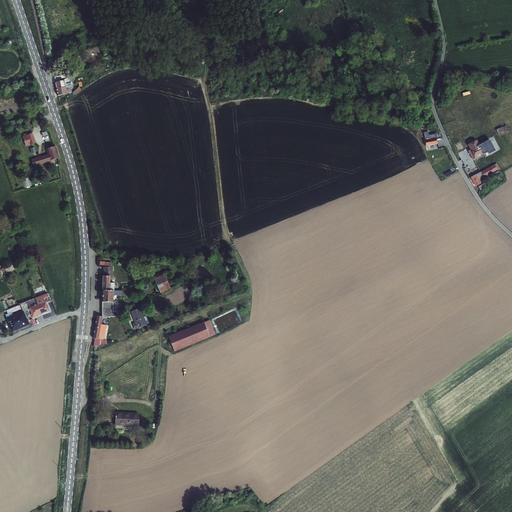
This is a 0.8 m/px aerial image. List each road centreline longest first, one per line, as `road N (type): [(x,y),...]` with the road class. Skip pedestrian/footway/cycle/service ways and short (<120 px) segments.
road 1 (tertiary): [(67,511),(84,238),(68,154),(15,0)]
road 2 (unclassified): [(434,0),(444,49),(433,109),(474,193),(511,234)]
